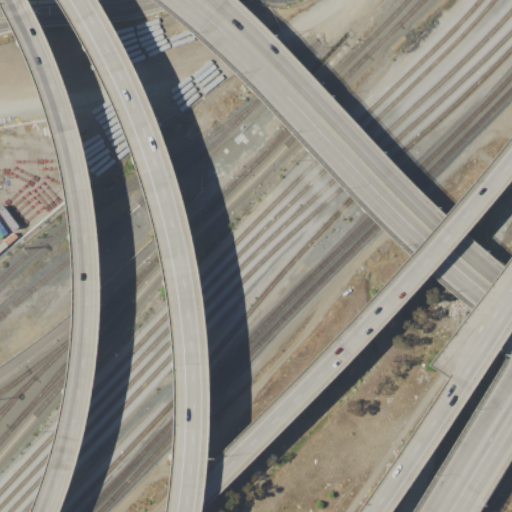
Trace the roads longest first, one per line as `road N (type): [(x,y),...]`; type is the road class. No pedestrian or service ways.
road 1 (motorway): [(174,511),(182,376),(161,222),(123,104),(71,0)]
road 2 (motorway): [(5,0),(53,117),(77,270),(69,393),(37,511)]
road 3 (primary): [(511,295),(449,243),(211,0)]
road 4 (primary): [(170,0),(448,277)]
road 5 (motorway): [(511,146),(336,348)]
road 6 (motorway): [(336,348),(175,511)]
road 7 (motorway): [(363,511),(474,344)]
road 8 (residential): [(152,0),(0,17)]
road 9 (secondary): [(511,389),(436,511)]
